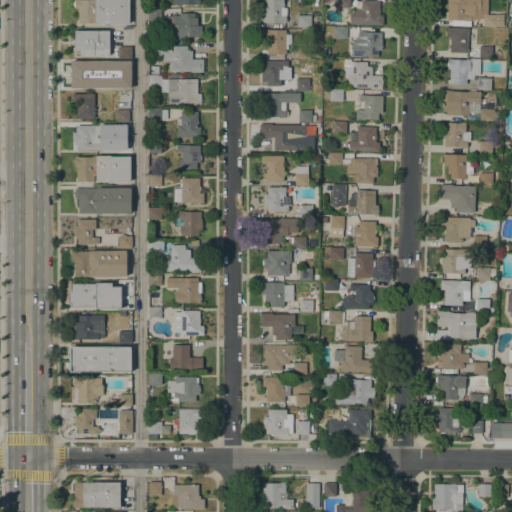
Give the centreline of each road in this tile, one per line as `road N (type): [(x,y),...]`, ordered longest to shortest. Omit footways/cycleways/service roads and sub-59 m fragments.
road 1 (tertiary): [(401,511),(414,0)]
road 2 (residential): [(231,511),(231,0)]
road 3 (residential): [(28,456),(511,458)]
road 4 (primary): [(26,0),(28,343)]
